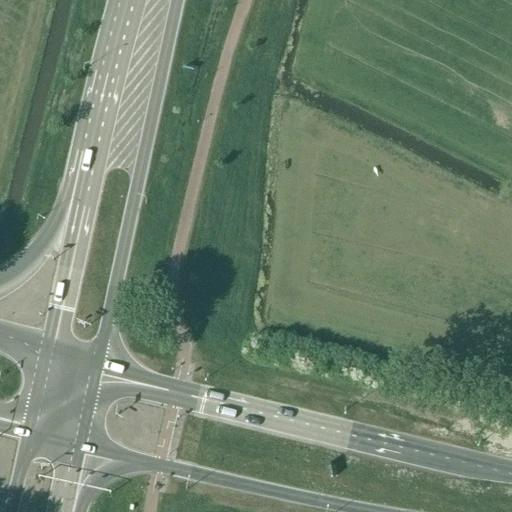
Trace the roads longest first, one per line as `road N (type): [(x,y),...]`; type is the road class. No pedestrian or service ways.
road 1 (secondary): [(511,469),(174,394),(96,368)]
road 2 (primary): [(96,368),(174,0)]
road 3 (secondary): [(79,446),(374,511)]
road 4 (secondary): [(96,115),(50,353)]
road 5 (primary): [(96,115),(76,150),(54,231),(31,262),(0,284)]
